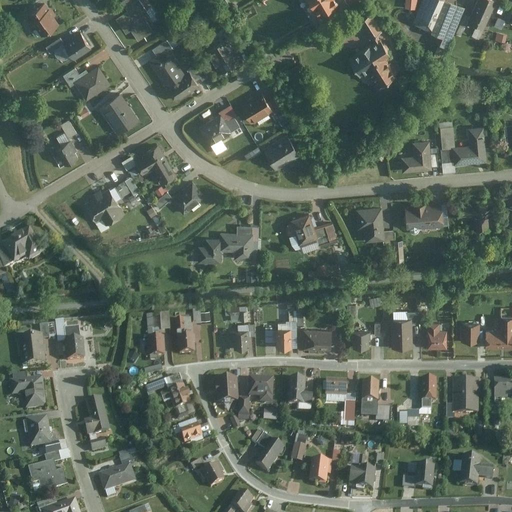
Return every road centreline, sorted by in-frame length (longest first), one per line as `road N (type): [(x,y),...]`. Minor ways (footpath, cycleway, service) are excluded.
road 1 (residential): [(511,366),(202,368),(196,383),(242,475),(285,497),(368,505)]
road 2 (residential): [(164,123),(201,164),(265,192),(511,179)]
road 3 (residential): [(164,123),(13,215)]
road 4 (residential): [(81,0),(164,123)]
road 5 (residential): [(368,505),(511,503)]
road 6 (residential): [(94,511),(57,379)]
